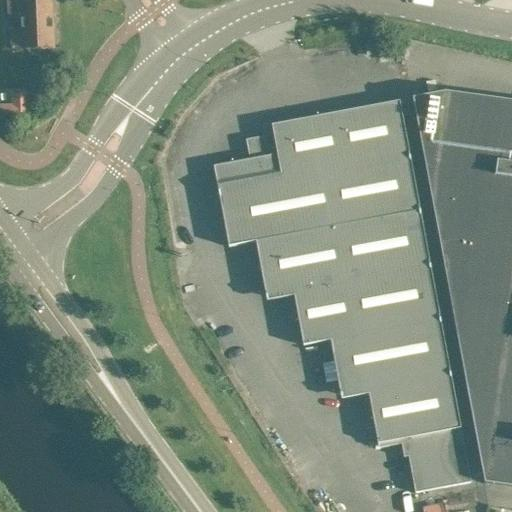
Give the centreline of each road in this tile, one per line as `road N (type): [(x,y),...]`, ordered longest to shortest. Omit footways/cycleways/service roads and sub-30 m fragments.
road 1 (unknown): [(291,86),(209,134),(201,186),(206,227),(242,326),(354,459)]
road 2 (tertiary): [(1,259),(84,373),(124,410)]
road 3 (tertiary): [(124,410),(105,358),(34,259)]
road 4 (unclassified): [(124,121),(115,164),(88,208),(34,259)]
road 5 (unclassified): [(7,224),(124,121)]
road 6 (tertiary): [(124,410),(199,511)]
